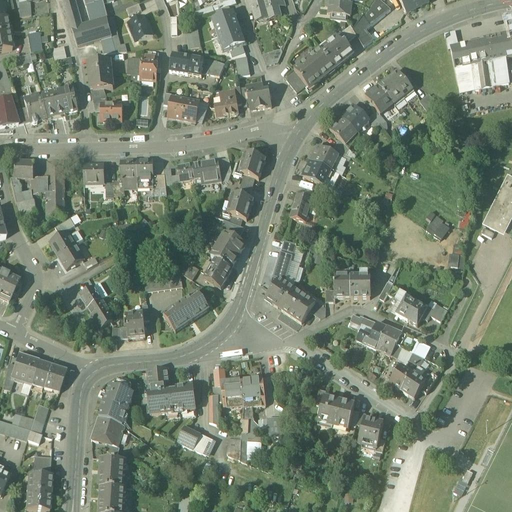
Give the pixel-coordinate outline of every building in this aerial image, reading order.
[(71,0),(62,0),(72,32),(81,29),(71,0)] [(234,0),(223,4),(223,5),(211,9),(213,14),(236,5),(234,0)] [(248,0),(243,2),(248,16),(253,14),(249,0),(248,0)] [(262,0),(249,0),(253,14),(255,24),(268,21),(262,0)] [(275,0),(262,0),(268,21),(269,23),(281,20),(278,10),(275,0)] [(282,0),(275,0),(278,10),(285,8),(282,0)] [(376,0),(353,33),(357,39),(356,39),(363,50),(373,43),(369,38),(365,33),(390,13),(388,11),(383,6),(376,0)] [(397,0),(406,16),(414,12),(414,13),(429,6),(426,0),(397,0)] [(26,1),(19,2),(21,19),(31,18),(30,4),(27,4),(26,1)] [(103,2),(86,6),(92,26),(107,22),(108,22),(104,6),(103,2)] [(351,5),(326,3),(325,8),(329,9),(328,16),(330,16),(347,18),(350,18),(351,5)] [(139,6),(127,11),(129,18),(141,13),(139,6)] [(211,9),(200,13),(201,18),(213,14),(211,9)] [(229,9),(215,13),(217,19),(231,14),(229,9)] [(217,38),(240,30),(233,13),(231,14),(217,19),(211,21),(217,38)] [(347,18),(330,16),(329,22),(346,24),(347,18)] [(147,28),(143,19),(128,25),(133,37),(136,36),(139,45),(153,39),(149,28),(147,28)] [(6,21),(0,21),(0,54),(12,52),(6,21)] [(81,29),(72,32),(78,50),(101,43),(112,39),(111,37),(107,22),(92,26),(81,29)] [(351,29),(341,37),(347,46),(356,39),(357,39),(353,33),(351,29)] [(240,30),(217,38),(223,55),(229,53),(242,48),(245,47),(240,30)] [(39,35),(27,37),(31,55),(42,53),(39,35)] [(117,36),(111,37),(112,39),(114,50),(120,48),(117,36)] [(341,37),(321,52),(335,71),(353,57),(346,47),(347,46),(341,37)] [(509,37),(484,43),(489,64),(511,59),(511,48),(511,44),(510,44),(509,37)] [(112,39),(101,43),(105,56),(116,55),(114,50),(112,39)] [(484,43),(450,50),(455,72),(458,88),(466,86),(463,70),(472,68),(475,94),(497,89),(489,64),(484,43)] [(120,48),(114,50),(116,55),(117,55),(126,54),(124,47),(120,48)] [(242,48),(229,53),(232,60),(245,56),(242,48)] [(64,49),(54,52),(53,56),(53,57),(55,63),(66,61),(64,49)] [(281,51),(268,55),(268,56),(272,67),(278,66),(282,55),(281,51)] [(321,52),(294,73),(306,89),(308,92),(335,71),(321,52)] [(268,55),(261,57),(266,69),(272,67),(268,56),(268,55)] [(30,57),(16,60),(18,69),(32,66),(30,57)] [(191,60),(173,57),(170,74),(187,77),(191,60)] [(157,60),(141,59),(140,83),(155,84),(157,60)] [(141,61),(127,60),(126,77),(139,78),(141,61)] [(204,62),(191,60),(187,77),(201,80),(202,76),(204,62)] [(237,71),(248,69),(246,60),(235,62),(237,71)] [(216,64),(204,62),(202,76),(219,79),(225,68),(216,64)] [(110,64),(90,66),(91,77),(89,77),(89,82),(92,82),(93,93),(113,91),(110,64)] [(249,78),(248,69),(237,71),(238,80),(249,78)] [(413,92),(398,73),(388,81),(403,100),(413,92)] [(306,89),(294,74),(285,81),(297,95),(306,89)] [(403,100),(388,81),(379,88),(393,107),(403,100)] [(264,95),(262,87),(246,90),(249,108),(250,114),(271,110),(269,94),(264,95)] [(393,107),(379,88),(365,99),(376,114),(380,118),(393,107)] [(240,89),(233,91),(233,95),(234,94),(236,108),(242,106),(240,91),(240,89)] [(73,90),(60,92),(65,116),(78,113),(73,90)] [(246,90),(240,91),(243,106),(242,106),(243,109),(249,108),(246,90)] [(60,92),(51,94),(57,120),(62,119),(62,116),(65,116),(60,92)] [(104,93),(92,94),(93,101),(106,99),(104,93)] [(51,94),(41,97),(47,120),(50,119),(51,122),(57,120),(51,94)] [(233,95),(222,97),(220,99),(222,109),(215,110),(216,120),(223,119),(224,119),(228,119),(228,118),(229,118),(230,118),(234,117),(237,116),(236,108),(234,94),(233,95)] [(171,97),(166,96),(163,107),(169,109),(171,99),(171,97)] [(41,97),(24,102),(26,110),(27,112),(26,113),(28,122),(29,121),(30,125),(32,125),(32,126),(34,126),(36,125),(37,124),(37,123),(47,120),(41,97)] [(429,97),(420,105),(427,114),(437,106),(429,97)] [(182,100),(175,99),(174,100),(171,99),(169,109),(167,120),(181,123),(185,102),(182,101),(182,100)] [(9,101),(0,102),(0,128),(6,127),(6,130),(18,128),(14,115),(13,116),(12,114),(12,109),(10,109),(9,101)] [(189,102),(189,103),(185,102),(181,123),(196,125),(200,105),(196,104),(196,103),(189,102)] [(106,106),(100,106),(100,107),(100,115),(103,115),(103,124),(122,124),(122,106),(106,106)] [(366,122),(352,108),(340,120),(356,136),(368,124),(366,122)] [(26,110),(19,112),(23,126),(30,125),(29,121),(28,122),(26,113),(27,112),(26,110)] [(19,112),(12,114),(13,116),(14,115),(18,128),(23,126),(19,112)] [(380,118),(376,114),(372,117),(379,127),(381,129),(386,125),(380,118)] [(379,127),(372,117),(366,122),(368,124),(374,130),(379,127)] [(356,136),(340,120),(328,132),(339,143),(344,148),(356,136)] [(344,148),(339,143),(335,149),(345,156),(348,151),(344,148)] [(330,155),(317,148),(309,164),(330,174),(338,159),(330,155)] [(345,156),(335,149),(330,155),(338,159),(341,160),(345,156)] [(258,153),(247,150),(245,155),(257,159),(258,153)] [(245,155),(238,176),(243,178),(255,181),(259,182),(265,161),(257,159),(245,155)] [(218,162),(192,167),(195,183),(200,182),(201,187),(221,184),(220,176),(218,164),(218,162)] [(229,162),(218,164),(220,176),(231,174),(229,162)] [(137,192),(137,163),(120,164),(121,182),(122,184),(123,192),(124,192),(137,192)] [(153,163),(137,163),(137,192),(153,191),(153,181),(153,179),(153,178),(153,163)] [(34,165),(13,164),(12,182),(16,182),(31,183),(33,183),(33,181),(34,165)] [(330,174),(309,164),(302,179),(317,187),(323,189),(323,190),(328,192),(331,193),(338,177),(330,174)] [(64,196),(63,165),(47,165),(48,181),(49,196),(64,196)] [(192,167),(178,169),(180,185),(195,183),(192,167)] [(103,186),(103,168),(83,168),(84,187),(103,186)] [(165,178),(153,178),(153,179),(153,181),(153,191),(166,190),(165,178)] [(243,178),(237,198),(249,201),(255,181),(243,178)] [(16,182),(12,182),(10,182),(10,181),(14,198),(20,198),(20,197),(17,184),(16,182)] [(48,181),(33,181),(33,183),(31,183),(31,195),(32,198),(46,196),(49,196),(48,181)] [(511,183),(506,181),(483,226),(496,232),(496,231),(501,234),(511,211),(511,183)] [(122,184),(111,185),(114,200),(125,198),(124,192),(123,192),(122,184)] [(114,200),(111,185),(105,186),(106,200),(114,200)] [(323,189),(317,187),(314,193),(326,197),(328,192),(323,190),(323,189)] [(326,197),(314,193),(312,200),(325,203),(327,197),(326,197)] [(31,195),(20,197),(20,198),(14,198),(16,206),(33,203),(32,198),(31,195)] [(64,196),(49,196),(46,196),(46,220),(65,220),(64,196)] [(237,198),(233,196),(226,217),(231,219),(243,222),(247,223),(253,202),(249,201),(237,198)] [(312,202),(296,198),(289,221),(305,226),(310,209),(311,204),(312,202)] [(33,203),(16,206),(21,221),(37,218),(33,203)] [(243,222),(231,219),(229,225),(240,229),(243,222)] [(436,219),(426,233),(431,237),(442,223),(436,219)] [(75,229),(70,221),(55,230),(60,238),(68,234),(75,229)] [(229,225),(224,223),(218,232),(225,236),(225,235),(238,243),(245,231),(240,229),(229,225)] [(445,237),(438,231),(432,238),(439,244),(445,237)] [(494,236),(484,231),(481,236),(491,241),(494,236)] [(60,238),(50,245),(58,258),(76,247),(83,243),(77,233),(70,238),(68,234),(60,238)] [(238,243),(225,235),(225,236),(211,260),(216,263),(231,272),(246,248),(238,243)] [(296,247),(284,243),(281,255),(292,259),(295,249),(296,247)] [(466,248),(453,246),(451,257),(464,259),(466,248)] [(76,247),(58,258),(67,273),(82,263),(79,257),(81,255),(76,247)] [(292,259),(284,286),(292,292),(295,284),(299,285),(300,281),(296,280),(303,256),(299,255),(301,250),(295,249),(292,259)] [(495,254),(489,251),(485,260),(490,263),(495,254)] [(281,255),(280,255),(272,280),(278,282),(284,286),(292,259),(281,255)] [(451,257),(449,257),(447,270),(457,271),(457,270),(462,271),(464,259),(451,257)] [(96,266),(93,261),(84,266),(87,271),(96,266)] [(231,272),(216,263),(204,282),(221,292),(224,287),(232,272),(231,272)] [(189,266),(182,277),(192,283),(198,272),(189,266)] [(0,275),(0,300),(8,305),(18,285),(8,280),(9,279),(0,275)] [(370,278),(350,279),(350,301),(370,301),(370,278)] [(181,279),(144,284),(146,295),(182,290),(181,279)] [(350,279),(334,279),(334,293),(334,302),(335,302),(350,301),(350,279)] [(278,282),(272,280),(269,293),(270,294),(278,282)] [(284,286),(278,282),(270,294),(265,302),(282,313),(295,293),(284,286)] [(387,285),(379,301),(384,304),(387,298),(392,289),(393,288),(387,285)] [(84,294),(80,297),(88,310),(101,302),(93,289),(90,291),(84,294)] [(410,299),(392,289),(387,298),(402,306),(405,307),(409,301),(410,299)] [(314,306),(295,293),(282,313),(301,327),(309,315),(315,307),(314,306)] [(334,293),(326,294),(326,305),(335,305),(335,302),(334,302),(334,293)] [(197,295),(164,318),(175,334),(208,312),(197,295)] [(101,302),(88,310),(101,332),(111,325),(107,320),(112,316),(102,301),(101,302)] [(409,301),(405,307),(402,306),(396,318),(408,324),(418,306),(409,301)] [(325,311),(315,305),(314,306),(315,307),(309,315),(319,322),(325,319),(325,311)] [(418,306),(408,324),(417,330),(422,321),(427,324),(430,319),(425,316),(427,311),(418,306)] [(147,307),(142,308),(142,316),(143,316),(144,324),(150,323),(147,307)] [(433,312),(428,309),(427,311),(425,316),(430,319),(441,325),(447,314),(436,307),(433,312)] [(142,316),(126,317),(127,329),(128,341),(145,340),(144,324),(143,316),(142,316)] [(370,323),(360,318),(359,320),(353,317),(350,323),(360,328),(361,325),(368,328),(370,323)] [(368,328),(361,325),(360,328),(358,333),(360,334),(356,343),(376,352),(381,341),(387,330),(377,325),(374,331),(368,328)] [(127,329),(119,330),(119,331),(119,342),(128,341),(127,329)] [(401,336),(387,330),(381,341),(396,348),(401,336)] [(396,348),(381,341),(376,352),(391,359),(396,348)] [(429,351),(418,345),(413,356),(424,361),(429,351)] [(402,351),(396,348),(391,359),(397,362),(402,351)] [(424,361),(413,356),(409,364),(418,368),(420,369),(424,361)] [(39,363),(18,357),(14,368),(13,372),(14,372),(11,381),(14,382),(31,388),(30,388),(31,388),(39,364),(39,363)] [(51,367),(39,364),(31,388),(40,391),(40,393),(42,394),(43,391),(51,367)] [(14,368),(8,366),(7,369),(3,391),(10,393),(14,382),(11,381),(14,372),(13,372),(14,368)] [(51,367),(43,391),(59,396),(66,372),(51,367)] [(412,377),(401,394),(414,403),(421,393),(426,386),(425,386),(419,382),(425,373),(420,370),(418,368),(412,377)] [(412,377),(401,370),(390,386),(401,394),(412,377)] [(192,388),(176,390),(176,393),(164,394),(163,389),(169,388),(167,371),(147,373),(149,391),(151,391),(152,395),(148,395),(150,417),(166,415),(166,412),(171,412),(171,415),(195,412),(192,388)] [(240,384),(225,385),(224,372),(214,373),(216,399),(217,399),(217,411),(224,411),(243,409),(240,384)] [(431,376),(425,386),(426,386),(421,393),(426,397),(437,380),(431,376)] [(263,382),(240,384),(243,409),(243,411),(252,410),(265,409),(263,382)] [(114,389),(110,388),(98,420),(124,429),(124,428),(122,428),(132,399),(128,397),(131,388),(116,383),(114,389)] [(326,394),(319,393),(315,407),(321,409),(323,400),(324,400),(326,394)] [(324,400),(323,400),(321,409),(317,425),(348,433),(350,428),(353,414),(355,408),(324,400)] [(30,433),(30,434),(39,437),(47,410),(38,407),(34,422),(30,433)] [(252,410),(243,411),(242,422),(253,422),(252,410)] [(359,415),(353,414),(350,428),(356,430),(356,428),(359,415)] [(366,417),(359,415),(356,428),(362,429),(364,421),(365,422),(366,417)] [(26,420),(21,418),(18,429),(24,431),(26,420)] [(34,422),(26,420),(24,431),(30,433),(34,422)] [(124,429),(98,420),(91,442),(98,444),(99,442),(109,445),(109,447),(117,449),(124,429)] [(253,422),(242,422),(241,438),(240,463),(247,467),(248,445),(259,445),(259,438),(258,437),(259,429),(254,424),(254,421),(253,422)] [(365,422),(364,421),(362,429),(358,447),(376,451),(377,451),(380,441),(383,426),(365,422)] [(13,427),(0,423),(0,434),(27,442),(30,433),(24,431),(18,429),(13,427)] [(200,438),(184,430),(177,444),(193,452),(200,438)] [(241,438),(230,433),(228,450),(227,450),(227,457),(228,458),(228,459),(240,463),(241,438)] [(39,437),(30,434),(28,442),(39,446),(42,437),(39,437)] [(385,443),(380,441),(377,451),(376,451),(376,454),(382,455),(385,443)] [(117,449),(109,447),(107,453),(117,457),(119,450),(117,449)] [(36,449),(37,457),(50,456),(50,448),(36,449)] [(50,459),(36,458),(35,476),(49,477),(50,459)] [(125,463),(101,461),(99,490),(101,490),(101,489),(123,491),(123,490),(125,463)] [(461,497),(473,474),(467,471),(455,494),(461,497)] [(0,498),(9,479),(0,474),(0,498)] [(35,476),(28,476),(26,511),(31,511),(48,511),(51,478),(49,477),(35,476)] [(123,491),(101,489),(101,490),(99,511),(123,511),(125,490),(123,490),(123,491)] [(181,494),(178,511),(184,511),(185,508),(189,508),(190,498),(181,494)]
